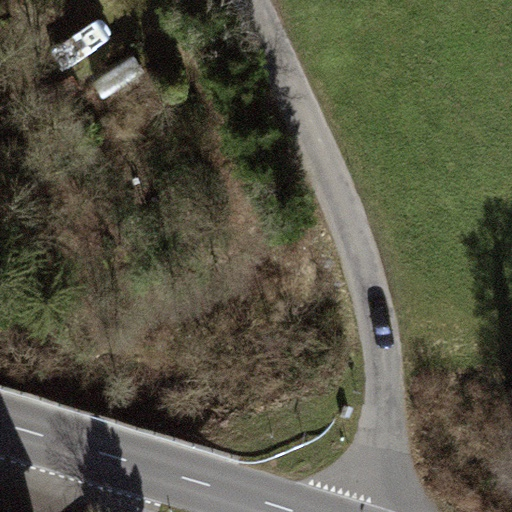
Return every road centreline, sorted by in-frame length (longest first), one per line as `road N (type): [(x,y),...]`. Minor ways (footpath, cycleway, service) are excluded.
road 1 (unclassified): [(368,511),(388,395),(381,331),(339,195),(253,0)]
road 2 (secondary): [(0,423),(281,511)]
road 3 (track): [(17,429),(114,511)]
